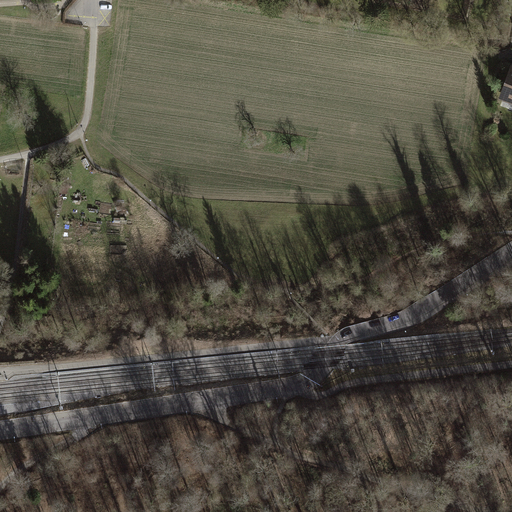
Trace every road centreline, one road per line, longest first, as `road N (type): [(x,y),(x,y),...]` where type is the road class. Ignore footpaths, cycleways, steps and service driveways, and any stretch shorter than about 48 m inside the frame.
road 1 (residential): [(511,249),(404,318),(342,338),(301,387),(0,432)]
road 2 (track): [(100,417),(0,487)]
